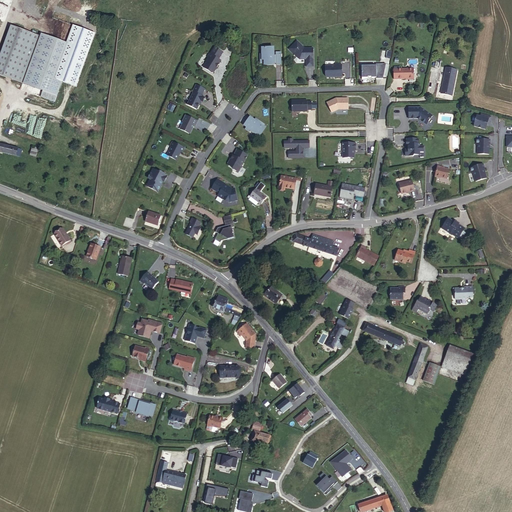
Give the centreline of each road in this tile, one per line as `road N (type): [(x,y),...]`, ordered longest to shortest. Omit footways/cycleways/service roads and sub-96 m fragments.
road 1 (residential): [(160,247),(192,176),(258,90),(382,91),(369,222)]
road 2 (residential): [(378,464),(319,511),(282,494),(281,477),(299,445),(337,413)]
road 3 (secondary): [(0,187),(160,247)]
road 4 (secondary): [(225,283),(283,232),(369,222)]
road 5 (secondary): [(369,222),(511,180)]
road 6 (residential): [(256,384),(225,401),(200,401),(135,381)]
